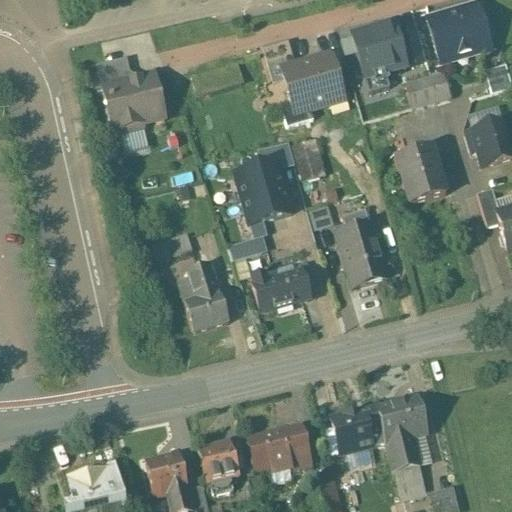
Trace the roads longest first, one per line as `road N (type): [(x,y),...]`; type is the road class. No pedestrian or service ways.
road 1 (tertiary): [(511,312),(0,430)]
road 2 (unknown): [(337,355),(285,209)]
